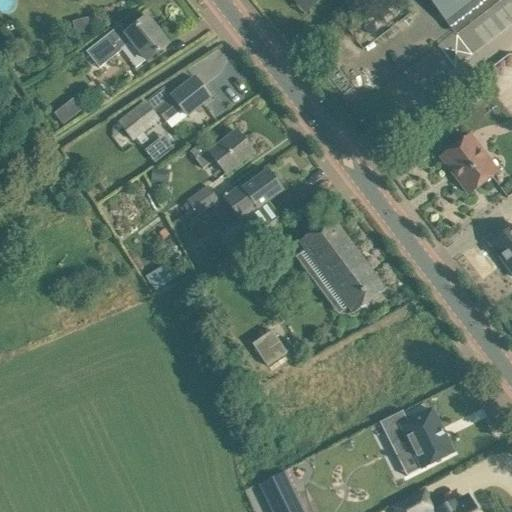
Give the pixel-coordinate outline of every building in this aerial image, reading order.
[(300,0),(308,10),(320,0),(300,0)] [(430,0),(451,28),(487,0),(430,0)] [(107,35),(86,52),(99,69),(120,52),(120,51),(131,41),(147,61),(167,44),(146,18),(126,34),(119,25),(107,35)] [(171,97),(173,99),(157,111),(165,121),(181,109),(187,117),(210,98),(194,78),(178,91),(171,97)] [(72,101),(53,112),(60,124),(79,112),(72,101)] [(118,123),(133,141),(159,120),(144,102),(118,123)] [(207,150),(202,142),(190,152),(196,159),(195,159),(203,169),(215,160),(226,174),(253,153),(236,132),(210,152),(208,149),(207,150)] [(489,160),(482,151),(470,135),(443,156),(460,178),(457,180),(468,195),(496,174),(486,161),(489,160)] [(151,181),(151,184),(152,184),(163,186),(164,182),(165,170),(152,169),(151,181)] [(224,199),(236,216),(255,202),(259,208),(282,192),(279,188),(281,187),(276,179),(274,180),(267,171),(255,180),(253,178),(224,199)] [(188,203),(183,206),(188,213),(170,225),(174,231),(192,219),(191,217),(196,214),(196,215),(218,200),(209,187),(187,202),(188,203)] [(265,229),(252,211),(217,238),(230,255),(265,229)] [(300,242),(347,306),(353,314),(385,291),(331,218),(300,242)] [(511,235),(495,248),(511,271),(511,235)] [(142,274),(122,283),(127,295),(160,279),(153,266),(141,272),(142,274)] [(178,273),(183,281),(194,274),(190,267),(178,273)] [(286,354),(273,332),(262,339),(266,345),(262,348),(272,363),(286,354)] [(403,411),(376,425),(377,426),(379,425),(390,446),(405,438),(421,470),(452,454),(430,411),(407,423),(402,414),(404,412),(403,411)] [(307,458),(329,501),(351,490),(341,470),(355,464),(348,450),(334,457),(329,447),(307,458)] [(304,511),(285,472),(258,485),(271,511),(304,511)] [(422,496),(394,511),(473,511),(466,500),(452,508),(451,505),(439,511),(430,511),(431,511),(422,496)]
